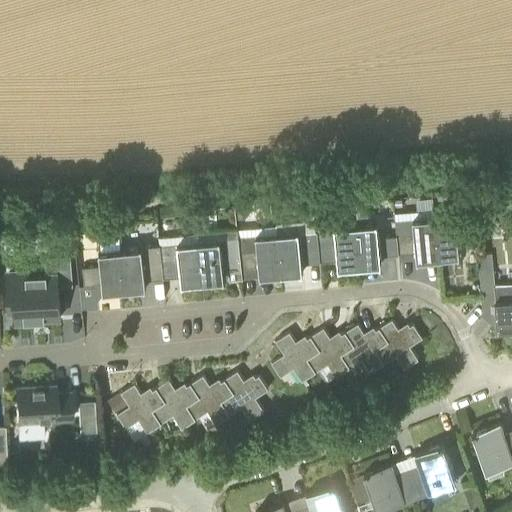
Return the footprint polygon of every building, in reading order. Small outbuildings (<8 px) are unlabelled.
[(481,206),(480,194),(472,194),(473,207),(481,206)] [(472,206),(471,196),(463,197),(464,207),(472,206)] [(247,211),(246,206),(245,204),(236,205),(237,215),(238,217),(243,217),(247,211)] [(456,214),(434,216),(439,258),(460,255),(459,247),(476,245),(474,227),(457,228),(456,214)] [(415,233),(397,235),(398,253),(416,251),(417,260),(439,258),(434,216),(413,218),(415,233)] [(377,222),(356,224),(360,266),(381,264),(381,255),(398,253),(397,235),(379,236),(377,222)] [(316,228),(316,230),(317,230),(320,261),(338,259),(339,268),(360,266),(356,224),(336,226),(316,228)] [(299,230),(277,232),(282,274),(303,272),(302,263),(320,261),(317,230),(316,230),(299,232),(299,230)] [(102,233),(103,249),(122,248),(121,231),(102,233)] [(257,234),(238,236),(241,269),(259,267),(260,276),(282,274),(277,232),(257,234)] [(220,238),(199,240),(203,282),(224,280),(224,271),(241,269),(238,236),(220,238)] [(199,240),(160,244),(163,277),(181,275),(182,284),(203,282),(199,240)] [(160,244),(120,248),(125,290),(146,288),(145,279),(163,277),(160,244)] [(125,290),(120,248),(99,251),(101,265),(82,267),(83,285),(103,283),(103,292),(125,290)] [(511,282),(494,284),(493,267),(492,251),(478,252),(478,268),(481,294),(495,293),(496,299),(495,299),(497,328),(511,327),(511,282)] [(58,285),(73,284),(71,253),(45,255),(46,271),(37,272),(37,277),(9,279),(9,274),(7,274),(9,305),(15,304),(16,320),(36,318),(36,316),(44,315),(44,318),(61,317),(58,285)] [(392,317),(379,326),(389,340),(376,349),(384,362),(396,354),(405,366),(419,357),(410,344),(423,336),(414,322),(401,331),(392,317)] [(389,340),(379,326),(367,335),(358,322),(345,330),(354,344),(342,353),(350,366),(362,358),(371,371),(384,362),(376,349),(389,340)] [(354,344),(345,330),(332,339),(324,326),(311,335),(320,348),(307,357),(316,370),(328,362),(336,375),(349,366),(350,366),(342,353),(354,344)] [(311,335),(307,337),(298,343),(296,339),(290,330),(276,339),(285,352),(272,361),(281,375),(293,366),(302,379),(315,370),(316,370),(307,357),(320,348),(311,335)] [(238,369),(225,378),(234,392),(222,400),(230,413),(242,405),(251,418),(264,409),(256,396),(269,387),(259,373),(246,382),(238,369)] [(234,392),(225,378),(221,380),(212,386),(203,373),(191,382),(200,396),(187,404),(196,417),(208,409),(216,422),(230,413),(222,400),(234,392)] [(200,396),(191,382),(187,384),(178,390),(169,377),(156,386),(165,400),(153,408),(161,421),(173,413),(182,426),(195,418),(196,417),(187,404),(200,396)] [(374,380),(364,388),(369,395),(379,388),(374,380)] [(165,400),(156,386),(143,395),(135,382),(121,391),(130,404),(117,412),(126,426),(139,417),(148,430),(161,422),(161,421),(153,408),(165,400)] [(73,417),(72,391),(57,392),(57,384),(16,387),(18,421),(73,417)] [(129,404),(121,391),(107,400),(116,413),(129,404)] [(97,398),(81,399),(82,430),(98,430),(97,398)] [(511,458),(511,428),(505,431),(500,421),(473,431),(487,468),(511,458)] [(221,429),(216,422),(208,428),(213,434),(221,429)] [(420,463),(408,467),(418,494),(457,479),(443,442),(416,452),(420,463)] [(418,494),(408,467),(396,472),(392,461),(364,471),(365,473),(350,479),(361,511),(367,511),(378,508),(418,494)] [(468,474),(464,463),(456,467),(460,477),(468,474)] [(311,503),(299,508),(300,511),(345,511),(334,482),(307,492),(311,503)] [(300,511),(299,508),(287,511),(286,511),(283,501),(255,511),(300,511)]
